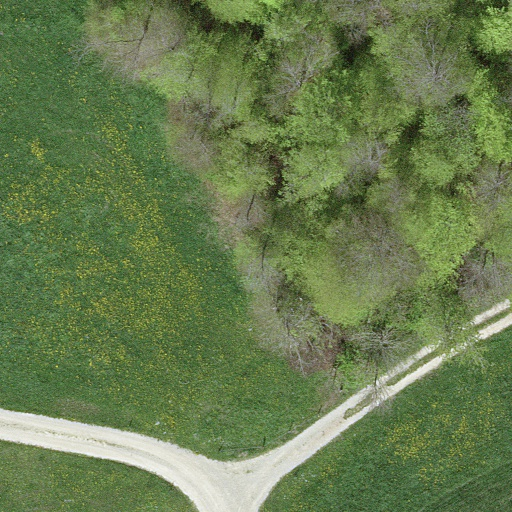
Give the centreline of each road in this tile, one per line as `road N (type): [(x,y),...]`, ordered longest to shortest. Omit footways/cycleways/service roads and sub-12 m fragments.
road 1 (track): [(221,511),(221,503),(511,312)]
road 2 (track): [(221,503),(191,476),(133,447),(0,420)]
